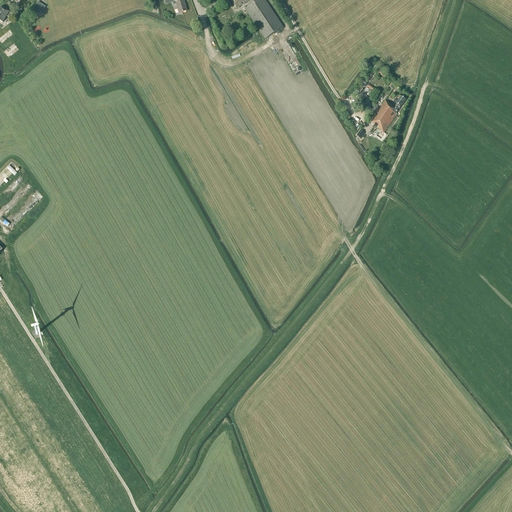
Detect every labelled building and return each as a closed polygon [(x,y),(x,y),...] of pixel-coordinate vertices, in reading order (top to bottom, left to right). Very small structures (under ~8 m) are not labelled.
[(180,3),(179,0),(168,0),(170,2),(172,1),(173,5),(176,4),(179,13),(187,11),(184,1),(180,3)] [(230,0),(236,9),(242,5),(242,6),(250,0),(253,0),(255,2),(245,9),(265,39),(283,27),(264,0),(230,0)] [(35,8),(33,11),(39,16),(41,13),(42,13),(46,7),(38,2),(34,8),(35,8)] [(7,16),(10,18),(12,15),(9,13),(9,12),(1,7),(0,8),(0,12),(2,14),(3,14),(7,16)] [(0,42),(1,44),(13,34),(10,30),(0,37),(0,42)] [(11,56),(19,50),(14,44),(6,50),(11,56)] [(378,69),(376,72),(387,80),(389,77),(378,69)] [(356,89),(360,92),(367,84),(363,81),(356,89)] [(385,101),(384,103),(370,123),(374,125),(373,126),(384,133),(397,115),(396,114),(405,100),(399,96),(397,99),(399,100),(394,107),(385,101)] [(19,174),(14,181),(20,186),(22,183),(24,185),(27,181),(19,174)]
